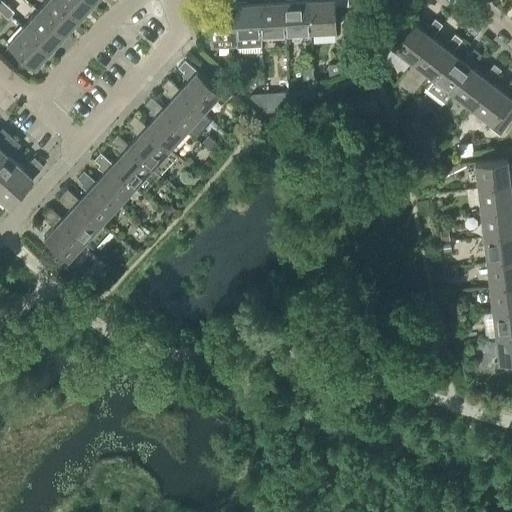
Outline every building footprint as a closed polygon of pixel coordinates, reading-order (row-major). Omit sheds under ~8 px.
[(80,18),(59,0),(47,0),(38,10),(65,35),(80,18)] [(94,2),(91,0),(59,0),(80,18),(94,2)] [(236,36),(235,4),(234,0),(229,0),(230,4),(208,5),(210,37),(236,36)] [(259,0),(253,0),(254,3),(235,4),(236,36),(237,48),(262,46),(261,34),(259,2),(259,0)] [(286,33),(284,1),(283,0),(278,0),(279,1),(259,2),(261,34),(286,33)] [(307,0),(300,0),(284,1),(286,33),(310,32),(307,0)] [(307,0),(310,32),(336,30),(334,0),(307,0)] [(16,11),(7,3),(1,10),(10,18),(16,11)] [(65,35),(38,10),(23,26),(50,51),(65,35)] [(402,26),(408,17),(400,11),(393,19),(402,26)] [(432,37),(433,37),(443,25),(436,19),(431,25),(433,30),(429,34),(412,21),(392,46),(413,62),(432,37)] [(50,51),(23,26),(8,43),(35,67),(50,51)] [(432,77),(452,52),(453,52),(462,39),(455,34),(450,40),(452,44),(448,49),(433,37),(432,37),(413,62),(432,77)] [(444,102),(452,92),(472,67),(472,68),(482,55),(475,49),(470,55),(471,60),(468,64),(453,52),(452,52),(432,77),(425,87),(444,102)] [(193,76),(180,89),(203,112),(220,93),(197,71),(185,60),(178,68),(185,74),(189,73),(193,76)] [(491,82),(502,70),(495,64),(489,70),(491,75),(487,79),(472,68),(472,67),(452,92),(471,107),(491,82)] [(187,130),(203,112),(180,89),(179,90),(168,79),(161,86),(168,92),(173,91),(176,94),(163,108),(186,130),(187,130)] [(507,94),(491,82),(471,107),(492,124),(490,127),(500,135),(511,119),(511,103),(510,101),(511,98),(511,81),(508,86),(510,90),(507,94)] [(186,130),(163,108),(151,97),(146,103),(152,108),(157,107),(161,111),(146,126),(170,148),(186,130)] [(178,156),(170,148),(146,126),(135,116),(128,122),(134,128),(139,127),(143,130),(129,145),(152,167),(160,174),(178,156)] [(0,149),(2,148),(12,136),(4,128),(0,132),(0,149)] [(135,186),(152,167),(129,145),(117,135),(111,142),(117,147),(121,146),(125,150),(112,163),(135,186)] [(0,181),(17,162),(10,156),(21,144),(12,136),(2,148),(0,149),(0,181)] [(135,186),(112,163),(101,153),(94,160),(100,165),(105,164),(108,168),(95,182),(119,203),(135,186)] [(25,169),(17,162),(0,181),(0,196),(8,204),(9,204),(34,177),(45,166),(35,157),(25,169)] [(475,162),(478,187),(510,184),(511,183),(511,177),(509,178),(507,158),(475,162)] [(102,222),(119,203),(95,182),(84,171),(77,178),(83,184),(88,183),(92,186),(78,200),(102,222)] [(511,203),(510,184),(478,187),(481,212),(511,208),(511,203)] [(110,229),(102,222),(78,200),(67,190),(61,196),(66,202),(71,201),(75,204),(62,219),(85,240),(93,248),(110,229)] [(68,260),(85,240),(62,219),(50,208),(44,215),(49,220),(54,219),(58,223),(44,238),(68,260)] [(511,208),(481,212),(484,237),(511,233),(511,208)] [(511,233),(484,237),(486,261),(511,258),(511,233)] [(511,258),(486,261),(489,286),(511,283),(511,258)] [(511,283),(489,286),(492,311),(511,309),(511,283)] [(511,309),(492,311),(495,336),(511,334),(511,309)] [(511,334),(495,336),(498,362),(511,360),(511,334)]
